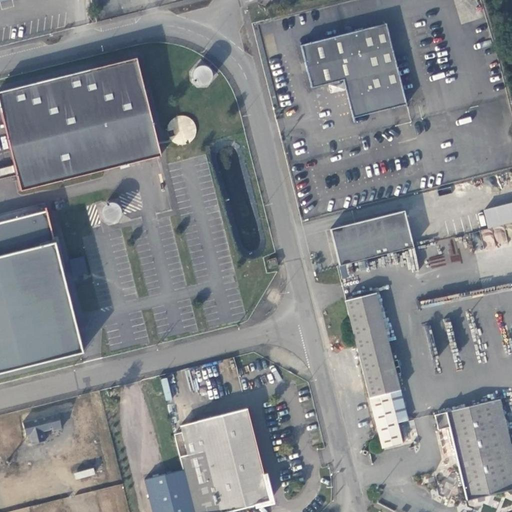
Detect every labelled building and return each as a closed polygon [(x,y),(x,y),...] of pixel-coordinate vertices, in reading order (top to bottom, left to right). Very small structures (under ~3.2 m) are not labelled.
[(404,104),(384,23),(298,45),(309,87),(341,80),(352,117),(404,104)] [(159,157),(136,56),(0,87),(0,110),(3,124),(19,190),(159,157)] [(200,84),(203,84),(206,82),(208,80),(210,77),(210,74),(210,71),(208,68),(206,66),(203,65),(200,65),(197,65),(194,67),(192,70),(191,73),(191,76),(192,79),(194,81),(196,83),(200,84)] [(511,202),(483,210),(488,228),(511,222),(511,202)] [(329,229),(338,265),(411,247),(402,210),(329,229)] [(0,373),(82,353),(47,212),(0,223),(0,373)] [(276,257),(267,259),(269,267),(278,266),(276,257)] [(352,264),(339,266),(341,278),(354,276),(352,264)] [(400,390),(376,292),(344,300),(356,344),(382,448),(402,443),(389,392),(400,390)] [(499,398),(508,435),(511,433),(511,415),(508,396),(499,398)] [(511,489),(511,449),(511,444),(508,435),(499,398),(446,411),(449,427),(466,500),(511,489)] [(186,424),(193,453),(207,511),(223,511),(274,499),(252,408),(209,418),(186,424)] [(438,429),(449,427),(446,411),(434,414),(438,429)] [(61,428),(57,413),(22,422),(25,435),(28,434),(31,443),(44,440),(42,430),(51,428),(52,430),(61,428)] [(207,511),(193,453),(180,456),(182,464),(184,469),(194,511),(207,511)] [(166,468),(167,473),(184,469),(182,464),(166,468)] [(194,511),(184,469),(167,473),(143,479),(151,511),(194,511)]
